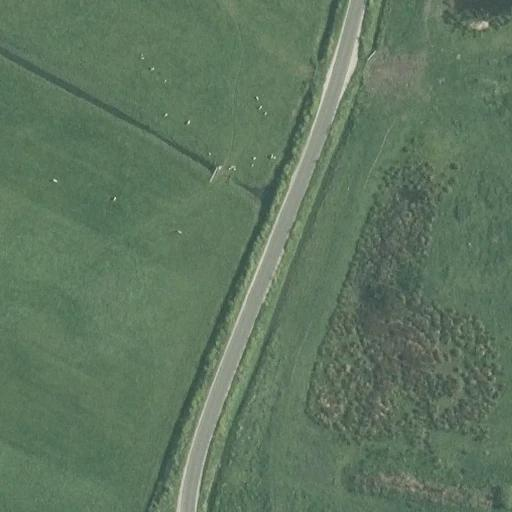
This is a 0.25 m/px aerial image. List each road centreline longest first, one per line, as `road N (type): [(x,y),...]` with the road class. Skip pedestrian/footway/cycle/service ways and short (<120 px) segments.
road 1 (unclassified): [(188,511),(204,435),(339,75),(358,0)]
road 2 (track): [(235,0),(275,58),(339,75)]
